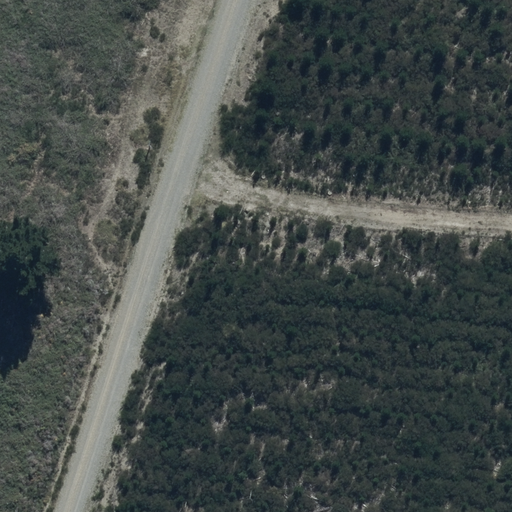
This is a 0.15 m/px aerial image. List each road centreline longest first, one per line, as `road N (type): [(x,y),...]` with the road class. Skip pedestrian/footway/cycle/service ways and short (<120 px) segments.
road 1 (track): [(244,0),(74,511)]
road 2 (track): [(511,220),(183,192)]
